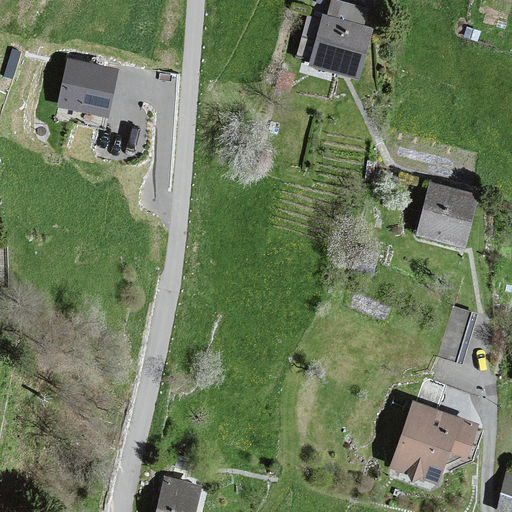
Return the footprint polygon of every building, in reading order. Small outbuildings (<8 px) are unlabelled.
[(349,5),(331,0),(327,18),(321,16),(320,20),(310,18),(301,53),(314,56),(311,65),(357,76),(369,29),(360,27),(365,9),(349,5)] [(116,72),(69,62),(60,103),(108,113),(116,72)] [(474,196),(434,186),(427,212),(422,234),(462,244),(474,196)] [(474,425),(411,403),(389,466),(433,481),(444,450),(463,457),(474,425)] [(511,511),(511,472),(506,471),(495,511),(499,511),(511,511)] [(193,511),(200,487),(167,479),(158,511),(193,511)]
